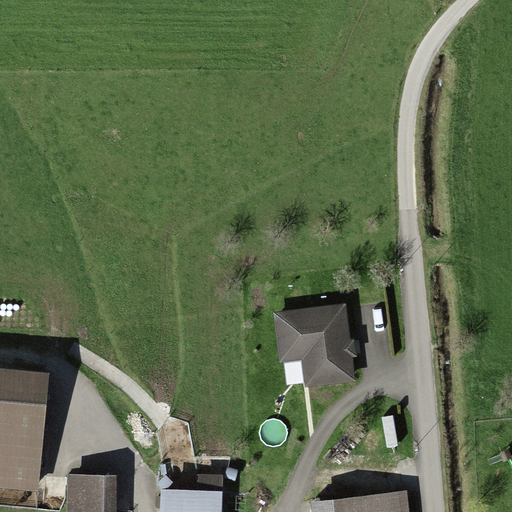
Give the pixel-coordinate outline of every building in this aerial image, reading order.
[(358,376),(349,301),(283,309),(288,352),(309,349),(313,381),(358,376)] [(48,374),(0,369),(0,486),(38,490),(48,374)] [(111,511),(113,471),(72,470),(70,511),(111,511)] [(217,511),(219,489),(167,485),(164,511),(217,511)] [(406,511),(405,491),(313,498),(313,511),(406,511)]
